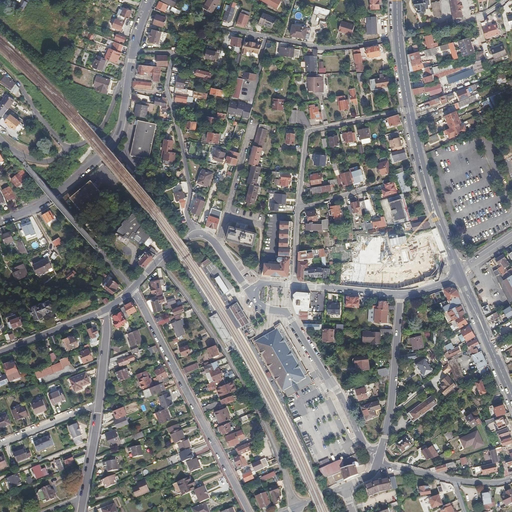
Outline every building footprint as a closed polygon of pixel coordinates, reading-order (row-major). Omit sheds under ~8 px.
[(23,0),(22,0),(18,8),(24,11),(28,3),(23,0)] [(211,12),(218,1),(217,0),(207,0),(203,7),(211,12)] [(281,1),(278,0),(260,0),(277,9),(281,1)] [(379,9),(379,0),(370,0),(371,9),(379,9)] [(419,0),(420,1),(414,2),(414,3),(415,7),(417,7),(417,12),(425,11),(425,9),(427,9),(427,5),(429,5),(428,0),(419,0)] [(453,20),(463,17),(461,9),(460,5),(459,0),(449,0),(453,18),(453,20)] [(178,9),(160,1),(157,7),(155,7),(154,9),(161,12),(162,10),(165,11),(166,8),(176,12),(178,9)] [(442,16),(440,1),(432,3),(434,17),(442,16)] [(230,25),(237,8),(230,5),(223,23),(230,25)] [(129,19),(132,11),(124,8),(121,16),(126,18),(129,19)] [(246,26),(251,13),(243,10),(238,23),(246,26)] [(276,23),(278,18),(269,14),(269,15),(264,13),(259,24),(264,26),(264,25),(268,27),(268,26),(273,28),(275,23),(276,23)] [(164,26),(166,18),(156,15),(154,23),(164,26)] [(121,30),(126,18),(121,16),(119,16),(118,20),(116,19),(113,27),(121,30)] [(376,17),(365,17),(365,34),(377,34),(376,17)] [(350,34),(353,25),(340,20),(337,30),(344,32),(344,34),(348,35),(349,34),(350,34)] [(308,30),(308,28),(302,26),(302,25),(295,23),(295,25),(293,25),(291,36),(310,40),(311,30),(308,30)] [(490,27),(482,29),(484,38),(499,34),(496,24),(490,26),(490,27)] [(159,45),(163,32),(153,29),(152,34),(150,34),(149,37),(151,38),(150,42),(159,45)] [(433,43),(431,35),(425,37),(427,47),(431,46),(431,45),(432,45),(432,43),(433,43)] [(474,53),(470,38),(459,41),(463,56),(474,53)] [(241,48),(241,39),(232,39),(232,47),(231,51),(240,53),(241,48)] [(121,50),(123,45),(114,41),(111,49),(121,53),(126,55),(127,52),(121,50)] [(244,41),(242,51),(242,53),(247,54),(247,51),(256,53),(259,54),(262,45),(256,44),(256,43),(251,42),(250,43),(244,41)] [(458,58),(453,42),(448,43),(453,59),(458,58)] [(494,59),(506,55),(503,44),(499,46),(499,47),(491,50),(494,59)] [(380,56),(379,46),(366,49),(368,58),(380,56)] [(293,56),(293,48),(280,47),(280,55),(293,56)] [(118,59),(121,53),(111,49),(109,48),(106,54),(102,53),(101,57),(107,59),(119,64),(120,60),(118,59)] [(213,60),(215,52),(207,50),(205,58),(213,60)] [(363,63),(360,50),(354,51),(357,72),(366,72),(364,63),(363,63)] [(424,68),(419,51),(408,54),(410,72),(424,68)] [(103,71),(107,59),(101,57),(98,56),(93,67),(103,71)] [(168,66),(168,56),(158,56),(158,66),(168,66)] [(317,70),(318,59),(313,59),(303,59),(303,62),(305,62),(305,73),(314,73),(314,70),(317,70)] [(159,74),(160,67),(140,66),(139,75),(151,76),(151,73),(159,74)] [(427,76),(432,75),(438,73),(437,70),(433,71),(432,68),(426,70),(427,76)] [(447,79),(449,85),(475,76),(473,69),(447,79)] [(209,81),(211,73),(198,70),(197,75),(205,77),(205,80),(209,81)] [(254,81),(255,74),(246,72),(244,79),(254,81)] [(390,90),(388,77),(384,78),(384,73),(380,74),(381,78),(370,80),(372,90),(378,89),(378,88),(383,88),(383,91),(390,90)] [(324,90),(324,74),(317,74),(316,75),(316,78),(309,78),(310,89),(313,89),(313,92),(315,93),(315,91),(324,90)] [(503,74),(495,77),(499,85),(507,82),(503,74)] [(183,88),(185,77),(179,75),(177,88),(181,88),(182,87),(183,88)] [(11,83),(3,77),(0,82),(8,88),(11,83)] [(102,78),(101,80),(97,78),(94,85),(97,86),(96,90),(107,94),(108,90),(107,90),(110,81),(102,78)] [(240,93),(243,79),(236,78),(233,91),(240,93)] [(442,90),(444,89),(443,86),(441,87),(441,88),(430,91),(431,94),(442,91),(442,90)] [(457,92),(460,101),(475,95),(478,94),(476,89),(473,91),(471,87),(457,92)] [(220,97),(221,90),(210,88),(209,94),(220,97)] [(239,99),(240,93),(233,91),(232,97),(239,99)] [(357,103),(356,96),(356,94),(349,95),(350,97),(351,101),(353,101),(354,104),(357,103)] [(8,109),(14,100),(7,95),(0,103),(8,109)] [(346,100),(345,97),(345,95),(338,96),(340,110),(349,108),(348,104),(350,104),(349,101),(348,101),(348,100),(346,100)] [(447,101),(445,95),(429,101),(431,105),(438,102),(438,101),(441,100),(442,103),(447,101)] [(477,100),(475,95),(460,101),(453,104),(455,109),(477,100)] [(495,95),(486,99),(491,110),(500,106),(495,95)] [(166,112),(167,100),(156,98),(155,105),(161,106),(161,111),(166,112)] [(283,110),(283,104),(285,104),(285,100),(274,99),(273,109),(283,110)] [(240,114),(243,104),(239,103),(239,105),(232,103),(230,113),(236,114),(237,113),(240,114)] [(145,118),(147,111),(148,107),(138,104),(135,116),(145,118)] [(250,118),(252,108),(246,107),(246,105),(243,104),(240,114),(243,115),(243,116),(250,118)] [(296,123),(297,106),(290,105),(289,123),(296,123)] [(319,112),(317,107),(314,107),(314,105),(309,106),(312,119),(316,118),(317,119),(323,118),(321,112),(319,112)] [(445,116),(448,122),(459,117),(456,111),(445,116)] [(401,123),(399,114),(388,118),(390,126),(401,123)] [(20,122),(10,115),(5,122),(14,130),(20,122)] [(215,125),(217,119),(208,117),(206,123),(215,125)] [(448,122),(450,128),(459,124),(461,123),(459,117),(448,122)] [(147,160),(151,145),(152,138),(155,125),(139,121),(131,156),(147,160)] [(195,131),(196,123),(186,121),(185,130),(195,131)] [(259,168),(262,152),(269,125),(260,124),(259,128),(258,127),(249,166),(252,166),(247,185),(250,185),(248,195),(246,204),(250,205),(249,208),(258,211),(259,207),(255,206),(259,187),(256,187),(257,184),(260,185),(261,178),(259,178),(261,168),(259,168)] [(461,127),(459,124),(450,128),(454,136),(463,133),(461,127)] [(370,138),(368,129),(358,130),(360,140),(370,138)] [(294,144),(295,134),(293,134),(293,131),(290,131),(290,134),(287,133),(286,143),(294,144)] [(353,142),(351,132),(340,134),(342,143),(353,142)] [(218,144),(219,135),(208,133),(207,142),(218,144)] [(430,143),(440,140),(438,134),(428,137),(430,143)] [(339,145),(337,136),(329,138),(331,146),(339,145)] [(402,146),(399,138),(394,139),(394,140),(390,141),(392,148),(402,146)] [(172,153),(173,141),(165,139),(163,151),(172,153)] [(196,156),(198,144),(192,143),(190,143),(189,154),(196,156)] [(406,158),(404,150),(398,152),(398,151),(392,153),(395,162),(406,158)] [(165,158),(163,165),(163,166),(170,167),(172,164),(173,162),(175,162),(176,153),(172,153),(163,151),(162,157),(165,158)] [(222,163),(225,154),(216,151),(216,152),(214,152),(212,158),(213,159),(213,160),(222,163)] [(236,165),(238,157),(240,154),(230,151),(228,157),(228,156),(226,162),(236,165)] [(325,165),(326,155),(315,154),(314,164),(325,165)] [(385,167),(389,166),(387,160),(378,163),(382,175),(390,172),(389,169),(388,169),(387,168),(385,168),(385,167)] [(395,174),(396,174),(403,193),(411,190),(404,172),(403,168),(394,170),(395,174)] [(207,186),(211,173),(202,169),(197,182),(207,186)] [(364,179),(361,169),(350,172),(353,183),(364,179)] [(352,183),(348,172),(340,174),(343,185),(352,183)] [(321,183),(320,174),(310,176),(312,184),(321,183)] [(288,185),(288,180),(290,180),(291,176),(282,175),(281,180),(280,180),(279,184),(288,185)] [(26,184),(21,176),(12,181),(17,189),(26,184)] [(81,211),(101,194),(97,189),(98,187),(94,183),(93,183),(91,180),(73,195),(75,197),(72,199),(81,211)] [(396,191),(393,181),(385,183),(386,188),(383,189),(385,195),(396,191)] [(331,190),(330,185),(312,187),(313,193),(331,190)] [(15,196),(12,190),(5,193),(8,200),(15,196)] [(186,202),(183,198),(185,198),(184,192),(175,195),(176,200),(177,202),(180,201),(182,209),(185,208),(186,202)] [(204,207),(207,197),(193,192),(193,196),(197,198),(192,212),(200,215),(203,207),(204,207)] [(285,204),(286,194),(279,193),(279,198),(277,198),(276,198),(276,203),(272,203),(271,209),(279,210),(279,203),(285,204)] [(407,223),(401,199),(389,202),(396,225),(407,223)] [(351,203),(349,204),(347,204),(348,210),(353,209),(353,212),(358,211),(358,213),(362,212),(361,208),(359,201),(356,202),(356,201),(351,202),(351,203)] [(341,213),(339,205),(330,206),(332,215),(331,215),(332,218),(333,218),(333,219),(334,219),(334,220),(339,219),(338,214),(341,213)] [(318,219),(316,210),(307,212),(309,221),(318,219)] [(55,218),(51,211),(43,215),(48,223),(51,221),(53,225),(59,222),(57,217),(55,218)] [(218,229),(220,219),(209,216),(206,225),(218,229)] [(387,226),(385,218),(384,217),(381,218),(382,221),(367,223),(365,216),(363,216),(366,229),(387,226)] [(328,230),(328,218),(307,223),(307,229),(328,230)] [(140,219),(137,222),(135,220),(131,223),(130,222),(129,223),(125,220),(122,224),(124,225),(118,228),(116,233),(119,235),(142,246),(145,241),(150,237),(153,234),(140,219)] [(37,235),(31,221),(22,225),(28,238),(37,235)] [(430,226),(428,221),(421,222),(412,224),(413,230),(423,227),(423,228),(430,226)] [(277,249),(276,251),(276,256),(279,257),(279,258),(277,258),(276,259),(275,259),(275,261),(276,262),(277,262),(279,262),(279,265),(264,264),(264,265),(263,265),(262,265),(262,276),(280,276),(287,277),(290,223),(278,222),(278,227),(278,231),(277,238),(278,238),(278,240),(277,240),(277,247),(277,249)] [(255,246),(258,232),(230,226),(228,239),(255,246)] [(339,285),(408,289),(414,287),(427,282),(444,276),(447,272),(447,265),(443,256),(433,229),(386,240),(356,236),(339,285)] [(13,240),(11,232),(2,235),(5,243),(13,240)] [(27,250),(22,239),(18,241),(20,245),(18,245),(21,252),(27,250)] [(145,267),(156,255),(149,250),(147,253),(146,251),(140,258),(141,260),(140,262),(145,267)] [(313,258),(312,252),(306,253),(306,250),(299,251),(298,260),(313,258)] [(501,262),(504,267),(509,263),(504,254),(496,259),(499,264),(501,262)] [(49,270),(48,267),(51,265),(48,258),(33,264),(38,275),(49,270)] [(308,267),(308,261),(298,261),(298,278),(300,280),(304,280),(304,274),(304,267),(308,267)] [(16,280),(28,275),(24,266),(13,272),(16,280)] [(329,273),(329,269),(318,268),(319,266),(308,267),(304,267),(304,274),(309,274),(310,275),(311,275),(311,276),(326,277),(326,273),(329,273)] [(511,267),(505,272),(501,274),(498,269),(494,271),(511,300),(511,267)] [(225,294),(230,291),(219,275),(214,278),(225,294)] [(120,285),(112,278),(105,287),(113,293),(120,285)] [(162,292),(160,280),(152,281),(153,287),(152,287),(153,293),(154,292),(154,293),(162,292)] [(444,313),(461,303),(456,289),(450,287),(444,289),(449,300),(446,301),(446,300),(440,303),(444,313)] [(308,311),(310,292),(303,292),(297,291),(295,293),(294,294),(293,303),(295,308),(295,310),(308,311)] [(434,292),(433,293),(429,294),(434,304),(439,301),(434,292)] [(162,311),(160,304),(160,303),(165,302),(163,293),(158,295),(159,297),(153,298),(147,301),(154,313),(162,311)] [(359,307),(359,297),(353,296),(347,296),(346,306),(359,307)] [(45,312),(51,310),(51,309),(53,308),(53,307),(54,307),(51,301),(32,309),(36,319),(43,316),(43,314),(45,313),(45,312)] [(388,305),(388,302),(379,301),(379,308),(387,309),(394,309),(394,306),(388,305)] [(136,310),(131,302),(120,308),(126,319),(131,317),(129,314),(136,310)] [(242,310),(237,303),(231,306),(232,309),(235,314),(242,326),(247,323),(249,322),(245,316),(242,310)] [(464,308),(461,303),(444,313),(449,322),(454,319),(462,315),(466,313),(464,308)] [(340,314),(340,304),(328,304),(327,314),(340,314)] [(185,311),(183,306),(174,309),(175,314),(185,311)] [(232,309),(231,306),(229,307),(226,309),(238,328),(242,326),(235,314),(232,309)] [(511,316),(511,307),(511,306),(503,310),(508,319),(511,316)] [(386,322),(387,309),(379,308),(369,308),(368,321),(386,322)] [(308,318),(308,311),(295,310),(297,314),(298,314),(300,318),(308,318)] [(213,314),(210,316),(226,342),(227,341),(229,340),(233,338),(218,311),(213,314)] [(127,322),(121,312),(113,316),(116,322),(114,323),(117,327),(127,322)] [(487,318),(489,323),(500,317),(498,312),(487,318)] [(459,327),(466,323),(462,315),(454,319),(459,327)] [(9,328),(22,323),(20,317),(7,321),(9,328)] [(186,324),(189,323),(188,320),(185,321),(184,319),(176,322),(182,336),(190,333),(186,324)] [(474,335),(468,326),(460,331),(462,335),(461,335),(461,336),(462,338),(463,338),(464,337),(466,341),(474,335)] [(99,335),(96,327),(93,329),(92,327),(88,329),(92,338),(99,335)] [(259,345),(268,360),(271,366),(288,396),(313,382),(311,377),(287,335),(283,328),(282,327),(277,330),(257,341),(259,345)] [(276,328),(256,339),(257,341),(277,330),(276,328)] [(333,341),(334,329),(323,329),(323,340),(333,341)] [(380,343),(380,334),(391,334),(391,329),(380,329),(380,332),(362,332),(362,341),(373,342),(373,343),(380,343)] [(142,343),(137,330),(128,333),(130,340),(128,340),(131,347),(142,343)] [(423,347),(421,335),(410,337),(413,350),(423,347)] [(79,345),(75,336),(69,338),(69,337),(64,339),(68,350),(79,345)] [(487,364),(482,352),(476,338),(467,343),(471,352),(471,353),(478,369),(487,364)] [(191,352),(189,345),(181,348),(183,355),(185,354),(185,355),(188,354),(187,353),(191,352)] [(220,354),(216,345),(209,348),(212,357),(220,354)] [(460,351),(457,346),(454,348),(448,351),(450,356),(460,351)] [(92,359),(89,349),(80,353),(84,363),(92,359)] [(58,360),(55,352),(49,354),(52,363),(58,360)] [(126,357),(124,353),(110,358),(109,363),(115,360),(118,360),(123,358),(126,357)] [(463,376),(456,359),(459,358),(457,354),(451,357),(452,359),(448,361),(448,363),(451,368),(456,380),(463,376)] [(129,363),(128,361),(134,359),(133,355),(124,359),(123,358),(118,360),(120,366),(129,363)] [(369,369),(367,355),(355,357),(354,357),(353,358),(352,359),(352,360),(353,361),(353,362),(355,363),(356,370),(369,369)] [(64,370),(63,367),(70,364),(68,357),(60,359),(61,363),(35,373),(38,379),(64,370)] [(434,371),(425,357),(415,363),(424,377),(434,371)] [(20,377),(18,370),(14,361),(12,360),(4,363),(11,381),(20,377)] [(211,371),(219,367),(217,361),(204,366),(207,373),(211,371)] [(186,373),(200,368),(198,363),(184,368),(186,373)] [(451,368),(448,363),(441,369),(445,373),(451,368)] [(168,376),(164,367),(156,370),(160,380),(168,376)] [(226,384),(219,367),(211,371),(215,381),(208,384),(210,390),(217,387),(226,384)] [(387,367),(376,369),(378,376),(388,374),(387,367)] [(130,377),(127,368),(116,372),(119,381),(130,377)] [(152,385),(147,371),(137,375),(143,389),(152,385)] [(82,386),(90,382),(86,372),(70,378),(75,391),(83,388),(82,386)] [(445,395),(456,385),(448,375),(441,380),(444,383),(441,385),(443,387),(440,389),(445,395)] [(486,392),(481,379),(475,381),(480,394),(486,392)] [(220,396),(237,389),(235,385),(235,384),(233,381),(226,384),(217,387),(220,396)] [(146,397),(153,394),(166,389),(163,382),(143,390),(146,397)] [(368,397),(366,387),(357,389),(359,400),(368,397)] [(65,398),(61,389),(49,394),(53,403),(65,398)] [(177,405),(175,399),(176,398),(173,391),(162,396),(167,408),(169,408),(177,405)] [(227,402),(235,399),(233,394),(222,399),(223,403),(227,401),(227,402)] [(413,420),(436,404),(431,396),(408,413),(413,420)] [(47,409),(43,399),(32,403),(36,413),(47,409)] [(204,410),(218,404),(217,401),(209,404),(203,406),(202,407),(204,410)] [(380,407),(377,401),(371,403),(374,410),(380,407)] [(371,403),(371,402),(361,406),(367,419),(376,414),(374,410),(371,403)] [(28,414),(24,405),(13,409),(17,419),(28,414)] [(506,413),(503,405),(494,408),(497,416),(506,413)] [(129,414),(126,406),(115,410),(119,418),(116,419),(119,428),(131,423),(128,416),(129,414)] [(231,417),(227,407),(216,412),(220,422),(231,417)] [(173,419),(169,408),(167,408),(156,413),(161,423),(173,419)] [(243,421),(254,415),(253,412),(238,418),(240,421),(243,420),(243,421)] [(475,419),(472,413),(466,417),(473,427),(478,424),(478,423),(482,421),(479,417),(475,419)] [(0,428),(11,425),(7,414),(0,416),(0,428)] [(506,425),(503,417),(497,420),(496,417),(485,420),(485,421),(490,432),(494,430),(491,423),(496,421),(499,428),(506,425)] [(78,427),(76,423),(68,426),(76,445),(83,442),(80,436),(81,435),(80,432),(81,431),(79,427),(78,427)] [(181,429),(179,423),(169,428),(171,433),(171,432),(181,429)] [(232,430),(231,427),(232,427),(230,423),(220,427),(221,431),(223,430),(224,433),(232,430)] [(509,431),(507,427),(497,430),(498,435),(501,434),(509,431)] [(186,440),(182,428),(181,429),(171,432),(176,444),(178,443),(186,440)] [(118,442),(115,433),(117,432),(116,429),(105,433),(110,445),(118,442)] [(239,440),(245,438),(242,430),(226,436),(230,446),(239,442),(239,440)] [(484,444),(477,430),(460,438),(465,448),(472,444),(475,449),(484,444)] [(135,440),(145,436),(143,431),(133,435),(135,440)] [(511,441),(511,437),(509,431),(501,434),(503,440),(502,440),(504,445),(511,441)] [(34,442),(34,444),(37,451),(54,444),(50,435),(38,440),(38,441),(34,442)] [(411,444),(406,436),(397,443),(402,451),(411,444)] [(178,443),(180,448),(182,452),(190,449),(192,448),(188,439),(186,440),(178,443)] [(250,449),(248,443),(238,447),(241,453),(250,449)] [(142,455),(140,445),(128,447),(128,450),(131,450),(131,456),(142,455)] [(438,453),(433,445),(428,449),(427,448),(427,447),(426,445),(421,448),(422,450),(428,459),(438,453)] [(498,461),(496,451),(502,450),(501,447),(495,449),(490,450),(492,463),(495,462),(498,461)] [(28,457),(24,448),(12,453),(16,462),(28,457)] [(195,457),(193,452),(191,453),(190,449),(182,452),(179,453),(183,462),(186,460),(195,457)] [(84,463),(85,455),(75,459),(78,466),(84,463)] [(73,465),(72,461),(74,460),(72,456),(64,459),(67,467),(73,465)] [(201,467),(196,456),(195,457),(186,460),(192,472),(201,467)] [(244,468),(239,456),(234,458),(238,467),(237,468),(238,470),(244,468)] [(256,472),(270,466),(268,463),(267,461),(266,458),(252,464),(256,472)] [(320,469),(331,465),(331,463),(328,458),(319,462),(320,465),(317,466),(319,470),(320,469)] [(66,471),(60,459),(55,461),(60,473),(66,471)] [(118,469),(116,459),(103,462),(103,466),(106,465),(108,471),(118,469)] [(358,474),(356,464),(344,467),(342,460),(331,465),(320,469),(325,481),(327,480),(326,476),(331,474),(335,482),(336,481),(337,483),(358,474)] [(435,471),(447,468),(446,466),(448,465),(449,465),(454,464),(453,461),(446,463),(446,464),(435,467),(435,466),(431,468),(431,470),(435,471)] [(497,470),(495,462),(492,463),(475,467),(475,470),(482,469),(483,473),(497,470)] [(43,475),(39,465),(34,467),(39,477),(43,475)] [(239,476),(249,471),(247,467),(237,472),(239,476)] [(254,478),(252,471),(243,475),(246,482),(254,478)] [(265,480),(277,475),(275,471),(263,476),(265,480)] [(21,484),(17,474),(8,477),(7,478),(11,488),(21,484)] [(29,485),(34,482),(32,476),(26,478),(29,485)] [(116,484),(113,476),(103,480),(106,488),(116,484)] [(398,487),(395,476),(390,478),(377,481),(365,486),(370,496),(381,491),(398,487)] [(197,485),(195,480),(193,481),(191,477),(174,484),(178,493),(183,491),(184,494),(196,489),(195,486),(197,485)] [(147,492),(143,481),(138,483),(139,486),(130,490),(133,498),(147,492)] [(206,485),(196,490),(202,502),(212,498),(206,485)] [(431,493),(430,489),(428,489),(427,486),(419,488),(421,496),(431,493)] [(57,497),(56,494),(54,493),(53,493),(50,487),(40,491),(38,494),(41,501),(44,502),(47,501),(47,502),(55,499),(56,498),(57,497)] [(281,502),(278,494),(280,493),(278,487),(269,490),(275,505),(281,502)] [(212,497),(222,492),(220,488),(210,492),(212,497)] [(120,494),(118,489),(105,494),(107,499),(120,494)] [(511,502),(511,490),(507,492),(507,493),(501,496),(505,505),(511,502)] [(271,504),(266,492),(257,496),(261,507),(271,504)] [(495,503),(494,498),(490,498),(490,492),(483,494),(485,509),(488,508),(488,510),(494,509),(495,503)] [(442,504),(439,496),(430,499),(432,507),(442,504)] [(209,511),(205,502),(193,508),(195,511),(209,511)] [(454,511),(450,503),(444,506),(445,509),(442,511),(454,511)]
